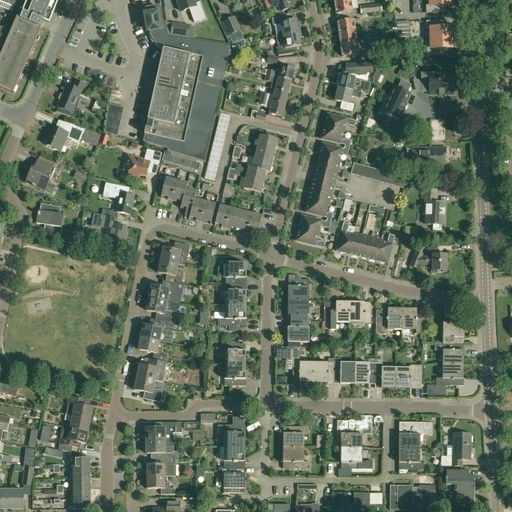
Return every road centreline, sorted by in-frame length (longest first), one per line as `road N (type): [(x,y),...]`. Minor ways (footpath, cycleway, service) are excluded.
road 1 (residential): [(113,416),(150,235),(167,229),(271,256)]
road 2 (residential): [(385,409),(385,482),(263,482),(265,407)]
road 3 (residential): [(271,256),(320,57),(311,0)]
road 4 (tertiary): [(481,299),(484,84)]
road 5 (residential): [(481,299),(271,256)]
road 6 (residential): [(113,416),(265,407)]
road 7 (residential): [(0,321),(21,216),(0,176)]
road 8 (residential): [(265,407),(271,256)]
road 9 (residential): [(24,110),(74,0)]
road 10 (residential): [(265,407),(385,409)]
